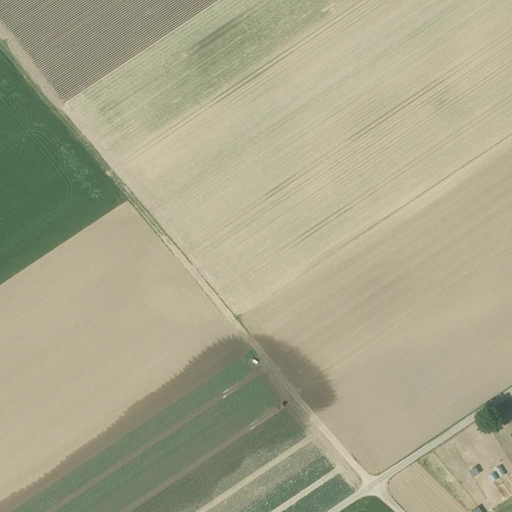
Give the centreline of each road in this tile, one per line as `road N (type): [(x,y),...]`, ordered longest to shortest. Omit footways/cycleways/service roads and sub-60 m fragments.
road 1 (track): [(0,41),(371,487)]
road 2 (track): [(511,392),(334,511)]
